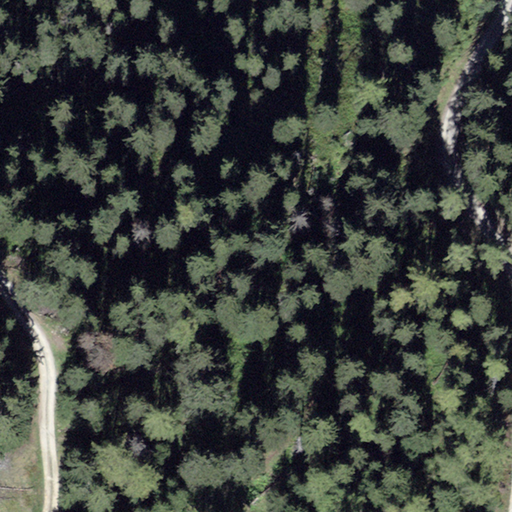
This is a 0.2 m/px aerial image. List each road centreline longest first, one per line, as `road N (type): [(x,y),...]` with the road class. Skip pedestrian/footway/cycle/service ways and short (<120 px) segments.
road 1 (track): [(511,18),(450,136),(455,172),(511,257)]
road 2 (track): [(51,511),(51,355),(0,281)]
